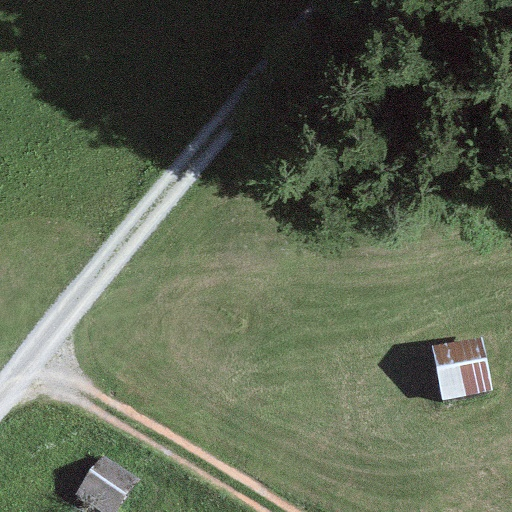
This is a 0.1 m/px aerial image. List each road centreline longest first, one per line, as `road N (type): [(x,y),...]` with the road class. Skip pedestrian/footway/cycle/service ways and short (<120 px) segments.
road 1 (track): [(326,0),(0,405)]
road 2 (track): [(32,358),(269,511)]
